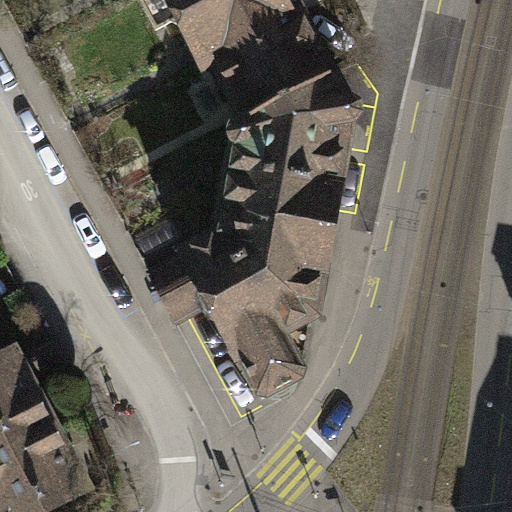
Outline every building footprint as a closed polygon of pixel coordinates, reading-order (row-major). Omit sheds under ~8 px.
[(276,0),(139,0),(155,28),(179,15),(205,62),(212,58),(286,18),(276,0)] [(286,18),(212,58),(245,120),(329,75),(296,13),(286,18)] [(329,75),(245,120),(232,126),(231,139),(237,147),(225,210),(328,229),(345,127),(354,126),(361,116),(360,106),(351,98),(341,99),(329,75)] [(328,229),(225,210),(219,239),(150,275),(169,310),(185,300),(192,312),(210,303),(262,398),(302,378),(328,229)] [(0,448),(49,424),(7,352),(0,355),(0,448)] [(49,424),(0,448),(0,511),(45,511),(83,492),(49,424)]
